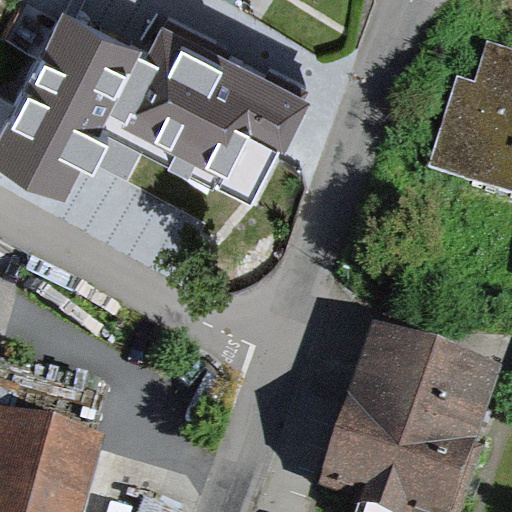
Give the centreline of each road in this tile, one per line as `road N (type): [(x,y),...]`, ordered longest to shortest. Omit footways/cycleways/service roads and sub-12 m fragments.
road 1 (residential): [(413,0),(365,97),(272,350)]
road 2 (residential): [(272,350),(0,205)]
road 3 (residential): [(272,350),(218,511)]
